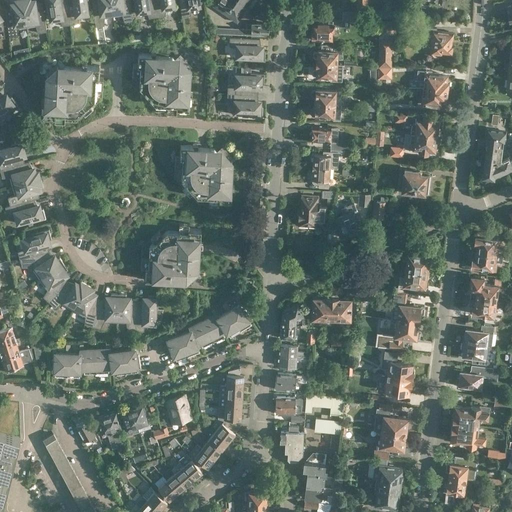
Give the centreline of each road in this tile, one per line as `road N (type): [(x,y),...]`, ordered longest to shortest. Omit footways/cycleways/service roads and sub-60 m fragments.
road 1 (tertiary): [(419,511),(457,211)]
road 2 (residential): [(0,388),(97,401),(266,351)]
road 3 (residential): [(63,149),(76,133),(122,120),(277,128)]
road 4 (tertiary): [(481,0),(457,211)]
road 5 (residential): [(268,292),(457,211)]
road 6 (residential): [(142,280),(87,271),(73,255),(53,193),(63,149)]
road 7 (residential): [(268,292),(277,128)]
road 8 (residential): [(277,128),(286,0)]
